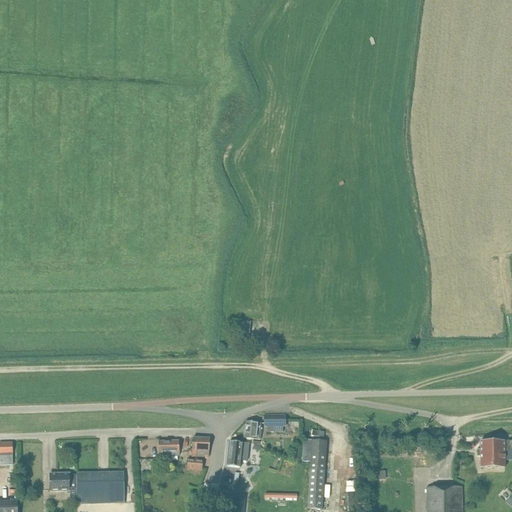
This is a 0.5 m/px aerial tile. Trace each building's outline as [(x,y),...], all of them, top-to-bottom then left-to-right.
[(286,416),(264,416),(264,428),(267,428),(283,427),(286,427),(286,416)] [(259,440),(260,434),(261,424),(246,422),(245,439),(255,440),(259,440)] [(209,457),(210,439),(192,438),(192,457),(209,457)] [(310,462),(310,470),(324,471),(326,442),(304,440),(302,461),(310,462)] [(511,451),(511,441),(480,442),(480,450),(477,450),(477,457),(480,457),(480,469),(490,469),(498,468),(504,468),(504,451),(511,451)] [(163,443),(158,443),(159,453),(159,457),(165,456),(166,458),(178,458),(179,456),(179,453),(179,452),(178,442),(163,442),(163,443)] [(247,462),(247,456),(249,444),(229,442),(227,467),(236,468),(240,468),(241,461),(247,462)] [(0,466),(13,466),(12,443),(0,443),(0,466)] [(201,471),(202,460),(192,460),(187,459),(186,470),(191,471),(201,471)] [(324,471),(310,470),(307,509),(322,510),(324,471)] [(124,503),(124,483),(124,473),(76,474),(76,484),(69,484),(69,474),(49,475),(49,485),(49,492),(69,491),(69,490),(77,490),(77,504),(124,503)] [(469,485),(469,478),(459,477),(459,485),(469,485)] [(426,511),(461,511),(461,498),(461,488),(427,488),(427,498),(426,511)] [(347,511),(351,511),(355,511),(355,508),(360,507),(358,494),(347,494),(347,511)] [(234,495),(232,511),(235,511),(236,509),(243,510),(245,497),(234,495)] [(0,511),(17,511),(17,502),(0,502),(0,511)]
